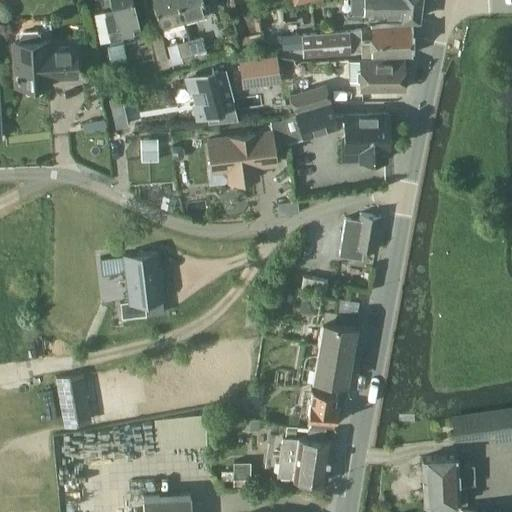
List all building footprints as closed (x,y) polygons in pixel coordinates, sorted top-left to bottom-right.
[(109,0),(113,15),(105,16),(111,40),(140,33),(131,0),(109,0)] [(153,0),(155,6),(145,8),(158,68),(169,66),(159,22),(171,19),(172,25),(184,22),(182,16),(177,0),(153,0)] [(177,0),(182,16),(194,13),(196,19),(204,17),(203,11),(205,10),(202,0),(177,0)] [(350,0),(351,13),(347,13),(347,19),(360,19),(360,13),(390,14),(390,18),(401,19),(418,18),(419,0),(350,0)] [(411,53),(411,22),(405,22),(369,25),(369,41),(361,41),(360,29),(347,30),(348,51),(350,51),(360,51),(361,54),(406,53),(411,53)] [(350,53),(350,51),(348,51),(347,30),(273,35),(273,46),(282,46),(282,47),(301,47),(301,55),(350,53)] [(14,42),(17,86),(49,84),(48,76),(76,74),(74,46),(46,48),(46,40),(41,40),(40,34),(37,31),(22,32),(19,36),(19,41),(14,42)] [(195,60),(207,57),(201,36),(188,39),(195,60)] [(182,64),(195,60),(188,39),(176,43),(182,64)] [(110,62),(125,58),(122,42),(106,46),(110,62)] [(239,60),(243,87),(279,83),(275,49),(258,51),(258,57),(239,60)] [(348,59),(348,79),(360,79),(360,89),(403,88),(402,58),(348,59)] [(121,73),(126,72),(129,68),(128,62),(123,60),(117,61),(114,66),(117,71),(121,73)] [(229,69),(191,78),(200,115),(208,113),(210,123),(240,122),(235,101),(237,100),(229,69)] [(289,93),(295,112),(329,102),(325,82),(289,93)] [(120,95),(108,98),(109,101),(112,112),(124,109),(120,95)] [(295,112),(282,116),(285,142),(302,137),(337,126),(344,126),(344,138),(341,139),(341,159),(360,159),(384,158),(384,147),(388,146),(387,113),(343,113),(343,114),(333,114),(329,102),(295,112)] [(271,130),(208,138),(212,170),(222,168),(228,173),(229,180),(237,179),(239,180),(247,179),(249,177),(257,176),(256,168),(260,161),(273,160),(274,162),(275,161),(273,144),(285,142),(282,116),(270,119),(271,130)] [(103,120),(81,124),(83,135),(105,132),(103,120)] [(174,146),(172,146),(172,149),(173,156),(176,158),(180,158),(183,154),(182,148),(179,145),(174,146)] [(141,160),(157,160),(157,150),(140,151),(141,160)] [(374,249),(380,215),(359,212),(358,219),(346,216),(339,253),(362,257),(363,247),(374,249)] [(123,254),(129,300),(119,301),(121,317),(146,314),(144,299),(162,297),(156,250),(123,254)] [(327,280),(303,273),(299,286),(324,292),(327,280)] [(313,371),(312,373),(345,379),(356,314),(324,308),(317,345),(313,371)] [(90,421),(82,372),(56,376),(64,425),(90,421)] [(306,416),(335,421),(338,402),(334,402),(336,390),(312,385),(306,416)] [(265,409),(297,414),(300,394),(268,389),(265,409)] [(99,423),(147,415),(145,405),(98,413),(99,423)] [(511,410),(455,419),(458,439),(496,433),(497,440),(511,437),(511,410)] [(205,411),(156,411),(156,441),(205,440),(205,411)] [(240,418),(240,428),(262,428),(262,418),(240,418)] [(270,430),(269,469),(278,469),(279,430),(270,430)] [(279,473),(324,481),(331,441),(299,435),(298,436),(286,434),(279,473)] [(424,456),(426,502),(465,501),(464,484),(474,483),(473,463),(456,464),(455,455),(424,456)] [(249,457),(232,457),(233,483),(243,483),(243,474),(249,474),(249,457)] [(142,494),(130,494),(131,497),(131,511),(190,511),(190,491),(142,494)]
